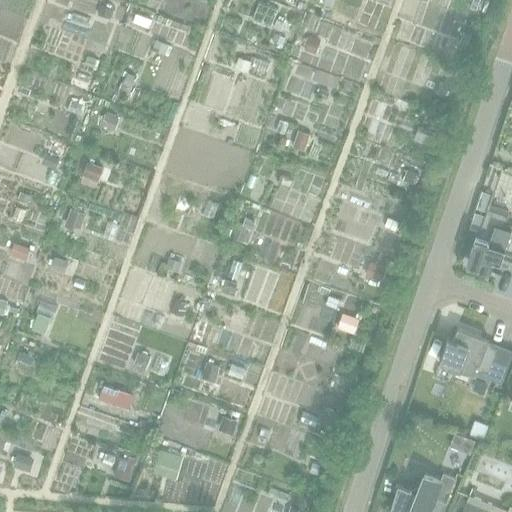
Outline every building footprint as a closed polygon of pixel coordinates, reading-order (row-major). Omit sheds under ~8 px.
[(508,211),(507,213),(489,207),(494,193),(492,193),(469,262),(501,274),(502,272),(490,268),(494,257),(509,262),(509,264),(511,264),(511,226),(505,224),(509,211),(508,211)] [(511,352),(479,340),(481,334),(458,325),(453,337),(449,335),(440,358),(476,372),(477,369),(505,380),(504,383),(505,383),(511,364),(511,352)] [(487,426),(474,421),(469,434),(482,439),(487,426)] [(473,442),(453,434),(448,447),(469,455),(473,442)] [(446,501),(456,476),(443,471),(441,478),(425,472),(421,482),(412,485),(411,485),(410,487),(398,482),(390,510),(396,511),(416,511),(417,511),(428,511),(435,496),(446,501)] [(508,509),(469,493),(461,511),(511,511),(511,504),(510,504),(508,509)]
